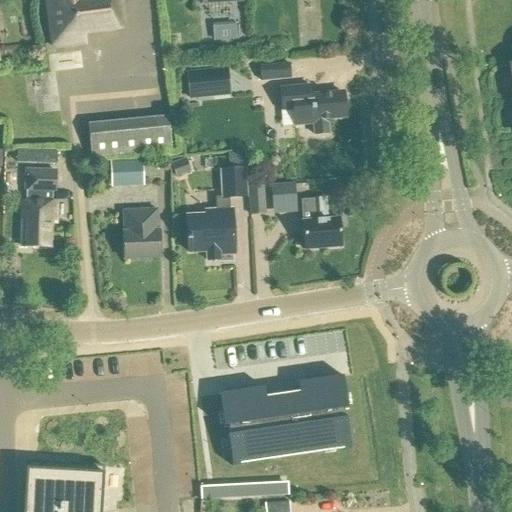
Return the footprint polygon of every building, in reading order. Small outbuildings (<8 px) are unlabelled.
[(46,0),(52,39),(53,51),(86,46),(85,35),(89,34),(84,0),(46,0)] [(84,0),(89,34),(123,30),(118,0),(84,0)] [(214,39),(236,38),(235,22),(213,23),(214,39)] [(287,63),(259,65),(261,81),(289,79),(287,63)] [(186,74),(189,102),(212,99),(209,71),(186,74)] [(345,119),(343,95),(311,98),(310,86),(278,89),(281,114),(293,113),(294,128),(313,126),(314,136),(330,135),(328,120),(345,119)] [(170,121),(90,128),(93,160),(172,153),(170,121)] [(26,152),(26,164),(56,165),(56,153),(26,152)] [(230,156),(230,164),(242,164),(241,155),(230,156)] [(171,165),(176,179),(190,173),(186,160),(171,165)] [(142,162),(110,163),(111,187),(143,186),(142,162)] [(220,171),(221,201),(247,199),(245,170),(220,171)] [(55,173),(26,172),(25,192),(27,192),(26,203),(23,203),(21,248),(50,249),(51,223),(55,223),(56,204),(45,203),(46,193),(55,193),(55,173)] [(270,187),(272,209),(296,207),(294,185),(270,187)] [(263,189),(248,189),(249,216),(264,215),(263,189)] [(300,202),(302,223),(304,252),(341,249),(340,230),(339,220),(327,221),(325,200),(308,201),(300,202)] [(158,232),(157,211),(123,213),(124,234),(123,234),(124,262),(160,260),(159,232),(158,232)] [(236,256),(235,233),(234,213),(184,215),(186,255),(206,255),(207,263),(220,263),(220,257),(236,256)] [(262,389),(222,395),(231,459),(276,452),(277,460),(304,456),(303,449),(348,442),(338,378),(298,384),(299,396),(264,401),(262,389)] [(101,511),(103,475),(41,471),(37,471),(36,496),(34,511),(101,511)] [(286,486),(199,490),(198,490),(199,497),(199,503),(287,499),(286,486)] [(288,511),(288,502),(265,503),(265,511),(288,511)]
